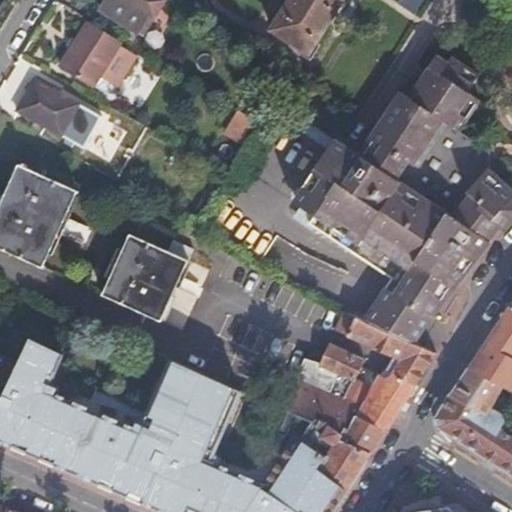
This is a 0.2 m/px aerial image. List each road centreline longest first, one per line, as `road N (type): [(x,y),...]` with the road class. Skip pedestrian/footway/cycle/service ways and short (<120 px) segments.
road 1 (tertiary): [(511,257),(408,441)]
road 2 (residential): [(408,441),(511,506)]
